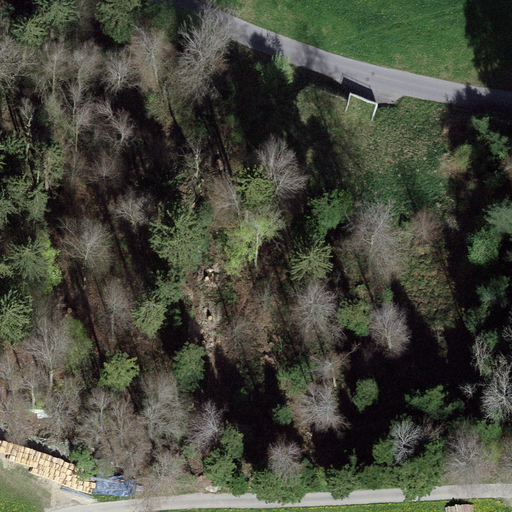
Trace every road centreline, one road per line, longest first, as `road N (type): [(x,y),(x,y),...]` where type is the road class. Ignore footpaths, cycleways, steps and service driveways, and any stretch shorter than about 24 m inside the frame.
road 1 (track): [(511,488),(100,506)]
road 2 (unclassified): [(169,0),(328,64),(511,101)]
